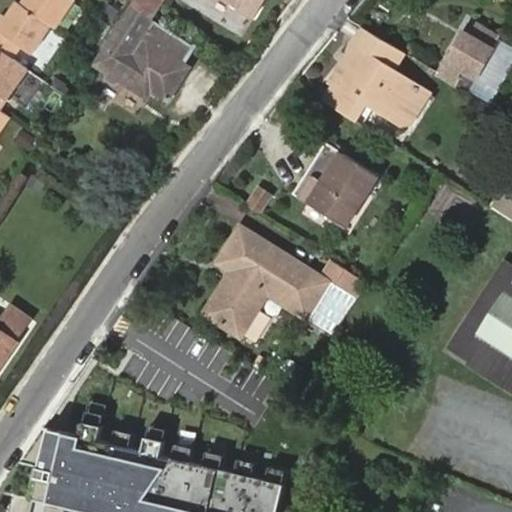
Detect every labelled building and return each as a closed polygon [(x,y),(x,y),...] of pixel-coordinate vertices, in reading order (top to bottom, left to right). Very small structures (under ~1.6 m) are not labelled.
[(54,20),(24,0),(23,0),(13,15),(3,28),(0,26),(0,43),(14,54),(23,42),(33,48),(54,20)] [(24,0),(54,20),(58,23),(72,0),(24,0)] [(132,0),(127,7),(148,21),(161,0),(132,0)] [(221,0),(254,22),(268,0),(221,0)] [(127,7),(90,62),(107,73),(106,80),(112,84),(120,82),(146,97),(151,91),(167,101),(187,69),(182,63),(191,48),(148,21),(127,7)] [(0,26),(3,28),(13,15),(5,11),(0,18),(0,26)] [(468,89),(503,32),(477,16),(472,26),(467,23),(438,72),(468,89)] [(367,30),(364,28),(352,46),(356,49),(367,30)] [(326,102),(363,126),(374,109),(383,115),(402,107),(416,83),(394,70),(405,53),(367,30),(356,49),(359,50),(355,59),(359,62),(352,73),(342,67),(333,83),(337,86),(326,102)] [(468,89),(490,101),(511,63),(511,37),(503,32),(468,89)] [(14,54),(0,43),(0,105),(2,106),(31,65),(14,54)] [(348,57),(342,67),(352,73),(359,62),(355,59),(359,50),(356,49),(352,46),(347,55),(348,57)] [(14,101),(22,108),(44,83),(35,76),(14,101)] [(402,107),(383,115),(397,124),(417,117),(432,93),(416,83),(402,107)] [(2,106),(0,105),(0,127),(11,112),(2,106)] [(370,173),(349,159),(326,144),(294,193),(345,227),(377,178),(370,173)] [(358,144),(349,159),(370,173),(379,156),(358,144)] [(511,220),(511,187),(504,183),(489,207),(511,220)] [(246,207),(262,217),(276,195),(260,185),(246,207)] [(241,227),(218,261),(236,274),(230,282),(225,280),(205,312),(241,334),(268,294),(304,316),(327,283),(241,227)] [(511,268),(501,261),(447,346),(511,387),(511,268)] [(366,284),(333,263),(322,279),(356,300),(366,284)] [(0,365),(17,342),(15,341),(29,320),(11,307),(0,322),(0,365)] [(160,455),(63,434),(56,460),(45,458),(42,468),(34,465),(26,498),(84,511),(276,511),(282,484),(186,462),(184,468),(159,461),(160,455)]
